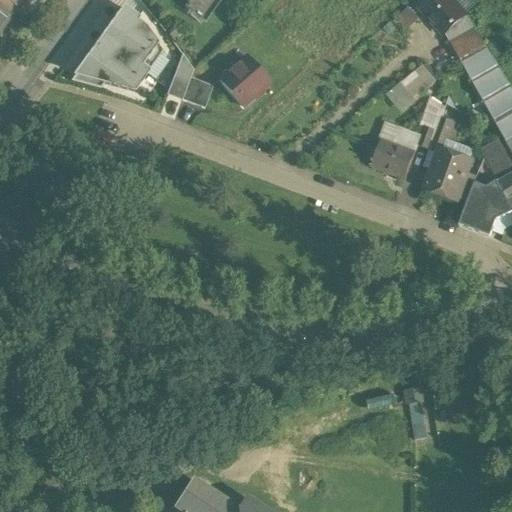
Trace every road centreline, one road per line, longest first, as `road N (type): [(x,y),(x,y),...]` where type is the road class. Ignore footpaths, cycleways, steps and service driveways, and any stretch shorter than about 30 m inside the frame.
road 1 (secondary): [(511,300),(371,338),(290,335),(157,309),(0,230)]
road 2 (residential): [(511,277),(499,259),(124,116)]
road 3 (track): [(31,505),(119,472),(201,460),(254,468)]
road 4 (residential): [(86,0),(0,106)]
